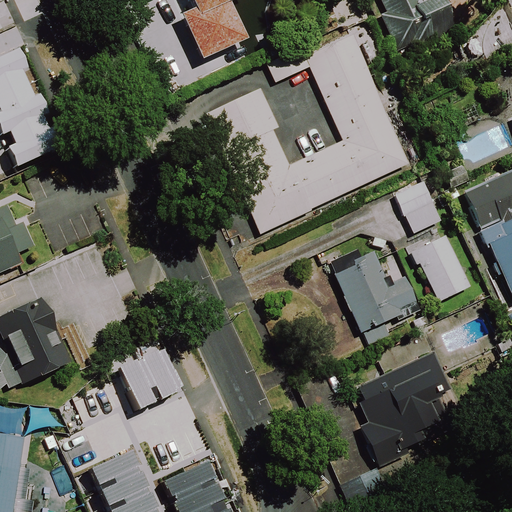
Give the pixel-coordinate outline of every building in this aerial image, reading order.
[(229,0),(182,0),(188,10),(173,17),(194,62),(240,41),(223,3),(229,0)] [(416,0),(377,0),(383,13),(377,16),(394,52),(406,46),(409,52),(450,33),(435,0),(426,0),(418,4),(416,0)] [(257,91),(201,116),(257,235),(308,211),(307,210),(405,165),(346,38),(300,59),(338,142),(285,167),(269,131),(274,129),(257,91)] [(480,59),(474,43),(460,49),(465,64),(480,59)] [(9,51),(0,54),(0,134),(1,134),(6,147),(0,149),(0,150),(9,170),(55,149),(47,132),(42,134),(35,118),(39,116),(30,97),(26,99),(14,73),(18,70),(9,51)] [(511,171),(461,195),(477,230),(511,214),(511,171)] [(391,197),(409,235),(436,222),(419,184),(391,197)] [(0,269),(23,259),(19,250),(35,243),(24,219),(17,222),(8,203),(0,206),(0,269)] [(483,246),(510,305),(511,303),(511,219),(476,236),(481,247),(483,246)] [(433,303),(465,289),(442,238),(406,254),(412,267),(415,265),(433,303)] [(329,277),(356,335),(359,334),(365,346),(386,336),(380,324),(392,319),(394,322),(415,312),(400,278),(388,284),(384,277),(381,278),(369,253),(356,259),(353,251),(325,264),(331,276),(329,277)] [(0,383),(4,392),(65,364),(35,300),(0,315),(0,345),(0,346),(0,383)] [(511,313),(503,317),(511,336),(511,313)] [(446,391),(428,353),(353,388),(359,403),(354,405),(363,424),(354,428),(374,470),(397,459),(393,452),(411,444),(412,448),(437,436),(431,424),(443,419),(433,397),(446,391)] [(14,511),(26,435),(0,430),(0,511),(14,511)] [(114,472),(94,430),(62,447),(82,488),(114,472)] [(372,470),(335,487),(345,509),(382,492),(372,470)] [(184,511),(175,494),(148,507),(144,499),(118,511),(184,511)]
